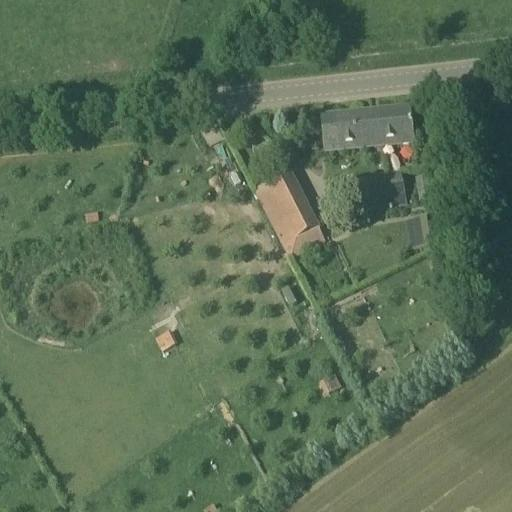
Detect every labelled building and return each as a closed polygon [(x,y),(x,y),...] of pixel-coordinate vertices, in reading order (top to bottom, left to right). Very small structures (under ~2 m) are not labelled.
[(323,154),(382,148),(413,145),(409,111),(320,120),(323,154)] [(365,214),(407,206),(400,172),(358,180),(365,214)] [(291,261),(324,243),(289,174),(255,192),(291,261)] [(426,218),(405,221),(410,253),(431,250),(426,218)] [(441,267),(437,260),(427,265),(431,272),(441,267)]
